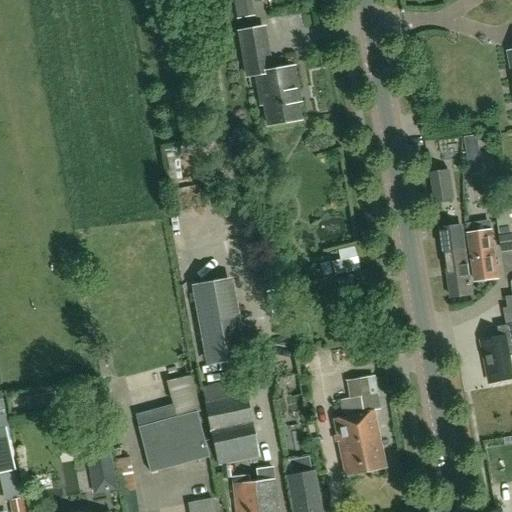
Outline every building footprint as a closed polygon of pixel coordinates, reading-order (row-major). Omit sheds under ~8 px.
[(263,28),(239,32),(247,77),(256,75),(261,105),(264,104),(268,126),(299,120),(294,92),(297,92),(293,67),(271,71),(263,28)] [(482,175),(477,136),(465,137),(470,176),(482,175)] [(453,200),(448,170),(432,173),(436,202),(453,200)] [(511,228),(508,201),(495,203),(502,253),(511,251),(511,228)] [(474,295),(468,250),(465,227),(443,230),(451,298),(474,295)] [(500,278),(495,231),(471,235),(476,282),(477,282),(479,283),(486,282),(487,280),(500,278)] [(232,279),(191,286),(205,366),(247,359),(232,279)] [(511,324),(498,327),(499,336),(482,340),(491,382),(511,377),(511,324)] [(151,474),(210,458),(198,413),(201,413),(191,377),(168,382),(177,419),(159,424),(155,409),(136,414),(151,474)] [(380,410),(373,377),(349,382),(352,400),(361,398),(364,414),(335,420),(346,475),(386,467),(375,411),(380,410)] [(229,383),(201,389),(218,466),(259,457),(246,396),(233,399),(229,383)] [(0,473),(14,471),(8,445),(4,429),(0,429),(0,473)] [(89,472),(113,468),(109,445),(85,449),(89,472)] [(139,511),(135,490),(130,457),(116,459),(114,460),(117,480),(119,493),(122,492),(125,511),(139,511)] [(280,511),(274,470),(257,472),(258,484),(256,484),(259,511),(280,511)] [(311,474),(288,479),(294,511),(322,511),(315,474),(311,474)] [(259,511),(256,484),(251,485),(250,478),(234,479),(237,511),(259,511)] [(35,511),(34,498),(20,499),(20,511),(35,511)] [(190,511),(215,511),(214,500),(190,505),(190,511)]
